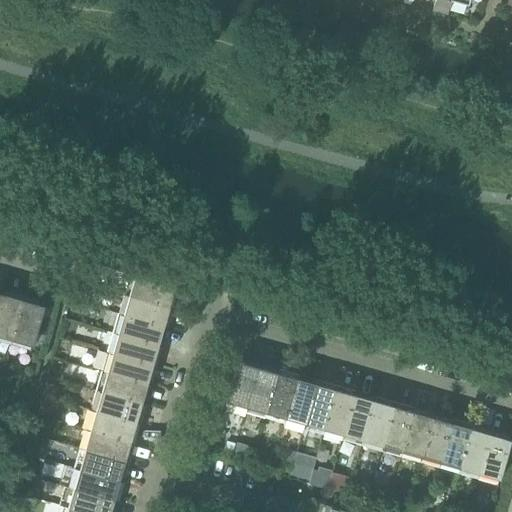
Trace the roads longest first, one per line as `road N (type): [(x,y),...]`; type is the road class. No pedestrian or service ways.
road 1 (residential): [(511,403),(209,319)]
road 2 (residential): [(511,337),(228,253)]
road 3 (residential): [(228,253),(0,185)]
road 4 (residential): [(154,511),(209,319)]
